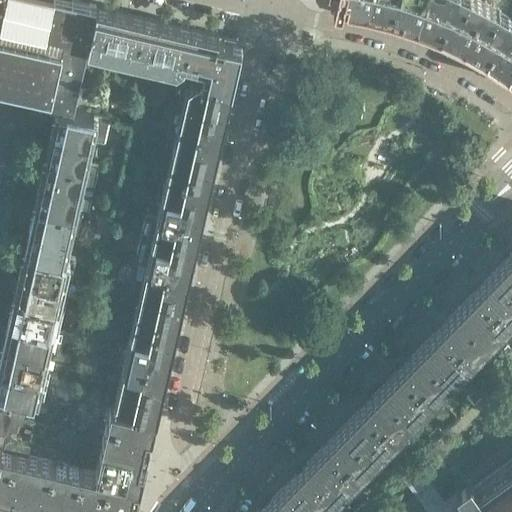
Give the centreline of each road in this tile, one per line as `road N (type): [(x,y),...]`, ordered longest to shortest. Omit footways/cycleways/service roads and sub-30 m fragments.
road 1 (residential): [(274,13),(200,291),(175,427),(193,465),(214,485)]
road 2 (tertiary): [(511,185),(214,485)]
road 3 (residential): [(511,100),(434,60),(274,13)]
road 4 (residential): [(0,125),(29,0)]
